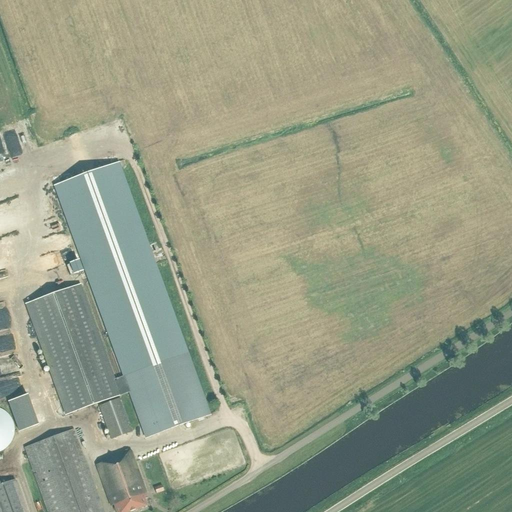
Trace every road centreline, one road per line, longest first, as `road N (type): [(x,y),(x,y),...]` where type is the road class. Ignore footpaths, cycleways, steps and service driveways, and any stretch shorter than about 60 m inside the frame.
road 1 (unclassified): [(201,511),(511,305)]
road 2 (unclassified): [(336,511),(511,399)]
